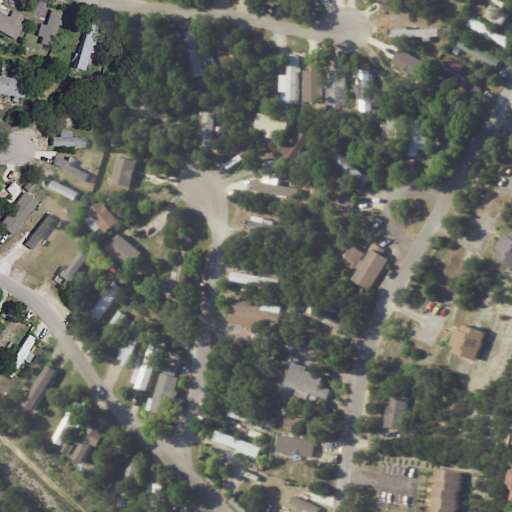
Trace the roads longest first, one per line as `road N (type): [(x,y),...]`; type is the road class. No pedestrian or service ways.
road 1 (residential): [(0,280),(33,301),(81,367),(226,511),(344,474),(357,380),(387,301),(511,83)]
road 2 (residential): [(179,461),(217,237),(204,193)]
road 3 (residential): [(117,0),(343,35)]
